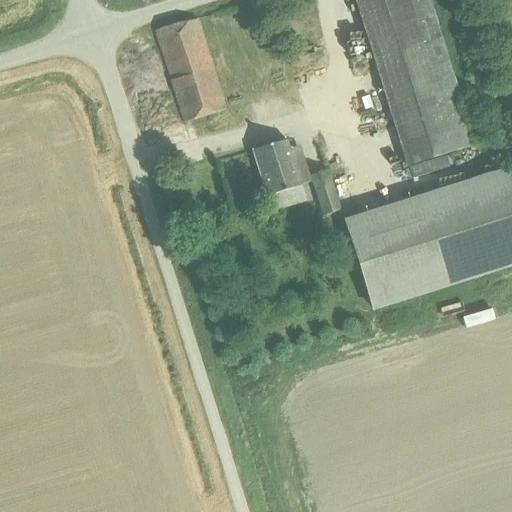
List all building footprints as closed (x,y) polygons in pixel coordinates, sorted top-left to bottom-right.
[(444,155),(471,147),(427,0),(353,0),(403,168),(407,167),(444,155)] [(182,123),(222,111),(196,19),(155,32),(182,123)] [(280,25),(282,35),(298,32),(295,21),(280,25)] [(284,141),(249,151),(263,197),(298,187),(300,186),(300,185),(310,182),(311,182),(322,217),(340,211),(327,171),(309,177),(299,146),(289,149),(286,140),(284,141)] [(444,155),(407,167),(411,179),(448,168),(444,155)] [(343,221),(372,311),(511,266),(511,191),(505,170),(343,221)]
